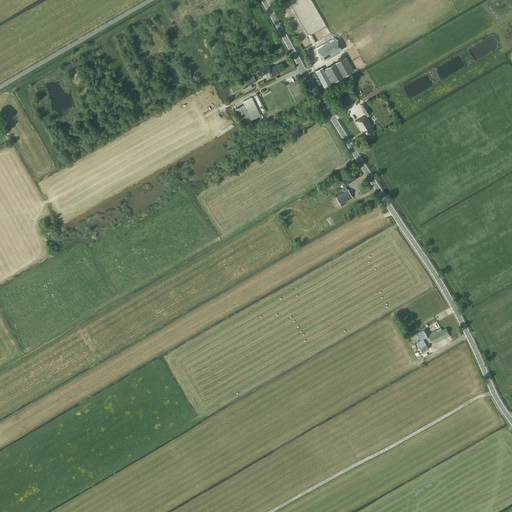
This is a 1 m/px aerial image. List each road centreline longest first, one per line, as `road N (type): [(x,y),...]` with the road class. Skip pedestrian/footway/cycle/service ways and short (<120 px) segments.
road 1 (tertiary): [(511,422),(450,298),(261,0)]
road 2 (unclassified): [(0,86),(151,0)]
